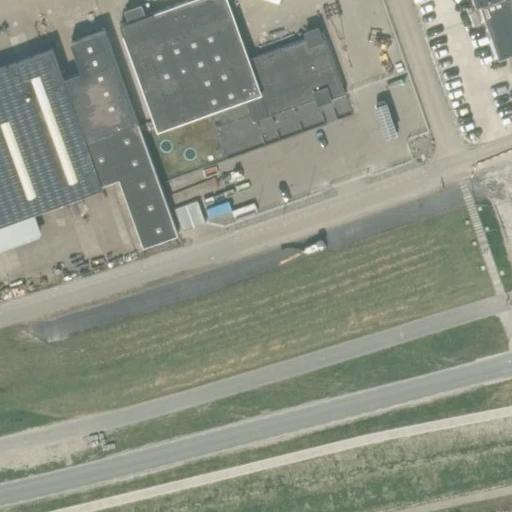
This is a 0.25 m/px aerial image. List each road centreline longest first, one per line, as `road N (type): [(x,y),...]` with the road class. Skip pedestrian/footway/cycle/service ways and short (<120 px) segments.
road 1 (unclassified): [(0,317),(511,149)]
road 2 (primary): [(511,363),(0,490)]
